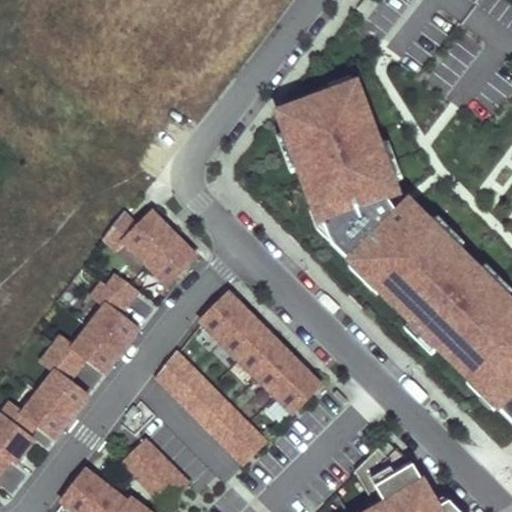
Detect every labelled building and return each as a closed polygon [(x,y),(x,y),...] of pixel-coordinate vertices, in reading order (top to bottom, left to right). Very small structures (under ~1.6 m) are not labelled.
[(378,3),(374,0),(366,0),(358,11),(367,18),(378,3)] [(331,89),(334,97),(355,89),(352,81),(331,89)] [(318,108),(281,121),(287,137),(300,171),(316,214),(320,213),(327,231),(342,225),(344,232),(331,245),(354,267),(357,264),(382,289),(379,292),(413,324),(439,350),(472,384),(476,380),(501,405),(497,409),(511,423),(511,304),(508,301),(483,276),(460,254),(434,228),(411,206),(406,211),(395,184),(382,149),(366,105),(362,107),(355,89),(334,97),(323,101),(328,115),(321,117),(318,108)] [(280,118),(281,121),(318,108),(321,117),(328,115),(323,101),(280,118)] [(292,175),(300,171),(287,137),(279,140),(292,175)] [(391,146),(382,149),(395,184),(404,181),(391,146)] [(316,214),(312,216),(318,232),(331,245),(344,232),(342,225),(327,231),(320,213),(316,214)] [(139,230),(124,215),(105,240),(118,253),(126,245),(150,269),(179,240),(154,215),(139,230)] [(440,222),(434,228),(460,254),(466,247),(440,222)] [(198,259),(179,240),(150,269),(169,288),(198,259)] [(379,292),(382,289),(357,264),(354,267),(350,270),(376,295),(379,292)] [(483,276),(508,301),(511,297),(511,292),(489,270),(483,276)] [(115,277),(106,288),(130,307),(139,295),(115,277)] [(121,318),(130,307),(106,288),(101,284),(90,298),(106,310),(108,308),(121,318)] [(202,325),(221,344),(250,315),(231,296),(202,325)] [(106,310),(91,329),(123,354),(140,332),(121,318),(108,308),(106,310)] [(250,315),(221,344),(239,362),(268,333),(250,315)] [(433,356),(439,350),(413,324),(406,331),(433,356)] [(107,375),(123,354),(91,329),(77,348),(75,350),(89,361),(107,375)] [(257,380),(286,351),(268,333),(239,362),(257,380)] [(62,336),(50,351),(80,373),(89,361),(75,350),(77,348),(62,336)] [(71,384),(80,373),(50,351),(40,364),(55,376),(57,374),(71,384)] [(286,351),(257,380),(275,398),(304,369),(286,351)] [(194,371),(178,356),(159,381),(171,393),(194,371)] [(322,388),(304,369),(275,398),(294,417),(322,388)] [(213,390),(194,371),(171,393),(191,413),(213,390)] [(55,376),(41,395),(73,420),(89,398),(71,384),(57,374),(55,376)] [(501,405),(476,380),(472,384),(470,387),(495,412),(497,409),(501,405)] [(210,432),(233,410),(213,390),(191,413),(210,432)] [(56,441),(73,420),(41,395),(26,415),(24,416),(39,427),(56,441)] [(0,416),(2,418),(30,439),(39,427),(24,416),(26,415),(10,403),(0,416)] [(252,429),(233,410),(210,432),(230,452),(252,429)] [(18,465),(35,443),(30,439),(2,418),(0,421),(0,451),(14,462),(18,465)] [(267,444),(252,429),(230,452),(244,466),(267,444)] [(158,454),(147,443),(125,466),(136,477),(158,454)] [(380,451),(389,460),(397,451),(389,443),(380,451)] [(379,511),(457,511),(451,505),(449,506),(441,511),(437,505),(415,469),(397,451),(389,460),(380,451),(379,450),(356,474),(376,507),(379,511)] [(0,468),(6,473),(14,462),(0,451),(0,468)] [(169,465),(158,454),(136,477),(146,487),(169,465)] [(169,465),(146,487),(157,498),(179,476),(169,465)] [(72,511),(91,511),(109,489),(88,473),(63,505),(72,511)] [(190,487),(179,476),(157,498),(168,509),(190,487)] [(91,511),(124,511),(130,505),(109,489),(91,511)] [(446,500),(437,505),(441,511),(449,506),(446,500)] [(146,511),(133,501),(130,505),(124,511),(146,511)]
